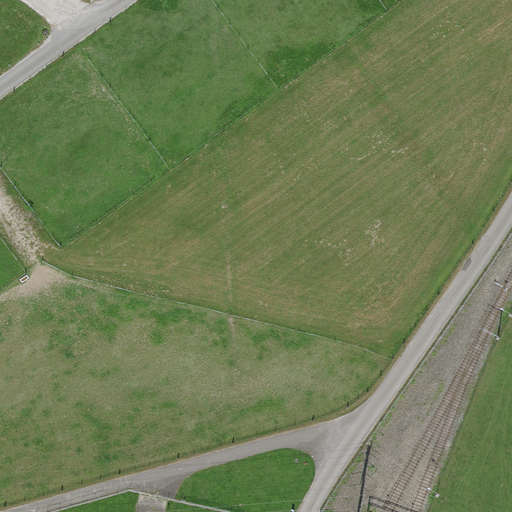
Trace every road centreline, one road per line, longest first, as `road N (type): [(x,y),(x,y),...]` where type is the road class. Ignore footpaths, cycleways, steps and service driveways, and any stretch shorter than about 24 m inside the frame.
road 1 (unclassified): [(36,511),(341,433),(379,403),(511,211)]
road 2 (unclassified): [(0,91),(126,0)]
